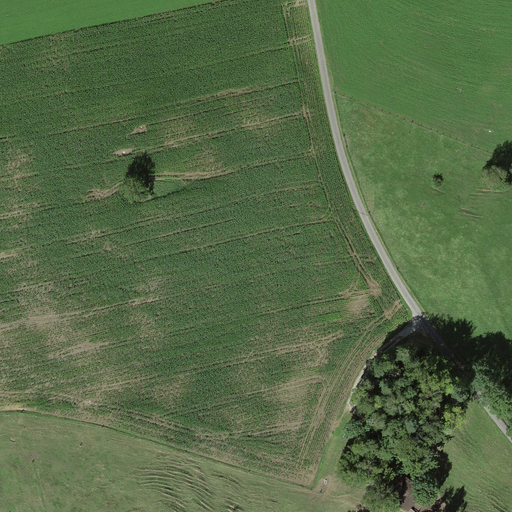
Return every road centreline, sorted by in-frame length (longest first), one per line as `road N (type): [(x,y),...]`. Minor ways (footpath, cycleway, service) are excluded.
road 1 (unclassified): [(313,0),(339,153),(371,236),(420,318),(511,440)]
road 2 (track): [(440,511),(410,468),(358,427),(351,403),(375,356),(420,318)]
